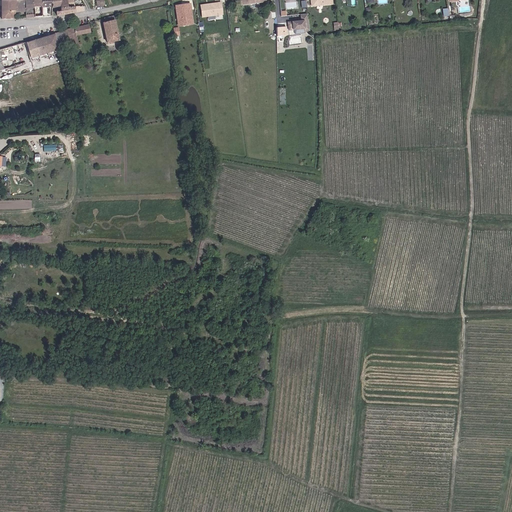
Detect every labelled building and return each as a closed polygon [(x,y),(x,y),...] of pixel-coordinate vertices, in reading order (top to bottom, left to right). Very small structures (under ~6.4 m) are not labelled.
[(15,17),(14,0),(0,0),(1,4),(1,17),(15,17)] [(14,0),(15,17),(26,16),(34,16),(33,0),(14,0)] [(33,0),(34,16),(42,15),(42,6),(41,0),(33,0)] [(192,2),(176,4),(178,26),(195,24),(192,2)] [(221,2),(201,5),(203,17),(223,14),(221,2)] [(75,11),(79,10),(78,6),(73,6),(65,6),(59,7),(60,10),(55,11),(56,14),(75,11)] [(311,29),(309,12),(301,13),(302,20),(289,21),(290,29),(305,27),(305,30),(311,29)] [(108,40),(120,37),(114,15),(104,17),(105,20),(103,21),(108,40)] [(89,24),(67,29),(72,51),(80,49),(79,46),(82,45),(81,42),(78,43),(77,36),(91,32),(89,24)] [(0,49),(0,69),(61,50),(56,32),(0,49)] [(417,78),(413,78),(413,83),(408,83),(408,91),(417,91),(417,78)]
